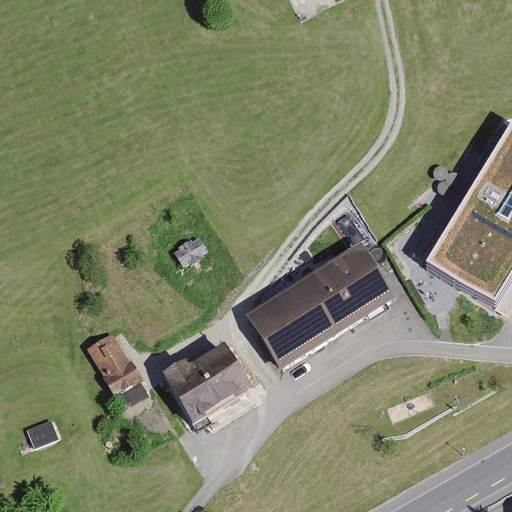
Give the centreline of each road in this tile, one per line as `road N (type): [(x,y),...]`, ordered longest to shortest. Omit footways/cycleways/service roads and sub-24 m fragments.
road 1 (track): [(276,417),(233,324),(382,144),(392,71),(378,0)]
road 2 (residential): [(187,511),(276,417),(379,353),(511,355)]
